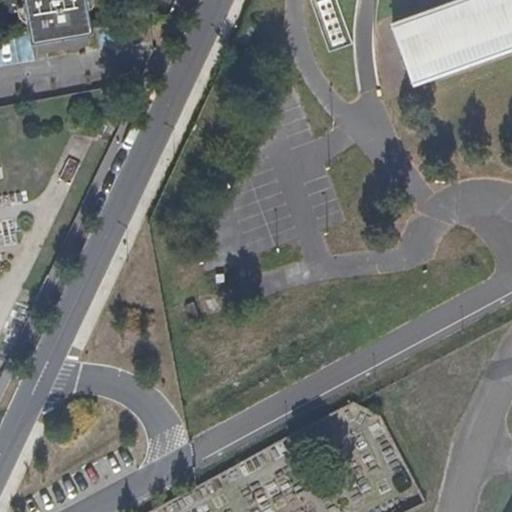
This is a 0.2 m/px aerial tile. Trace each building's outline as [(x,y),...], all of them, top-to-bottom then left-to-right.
[(45,43),(47,53),(91,45),(89,35),(92,34),(88,11),(91,11),(89,0),(24,0),(25,4),(23,4),(26,21),(29,21),(33,45),(37,45),(45,43)] [(511,0),(448,0),(391,21),(413,84),(511,48),(511,0)] [(16,42),(0,44),(0,62),(18,59),(16,42)] [(45,43),(37,45),(39,54),(47,53),(45,43)] [(174,220),(148,225),(154,260),(181,255),(174,220)]
